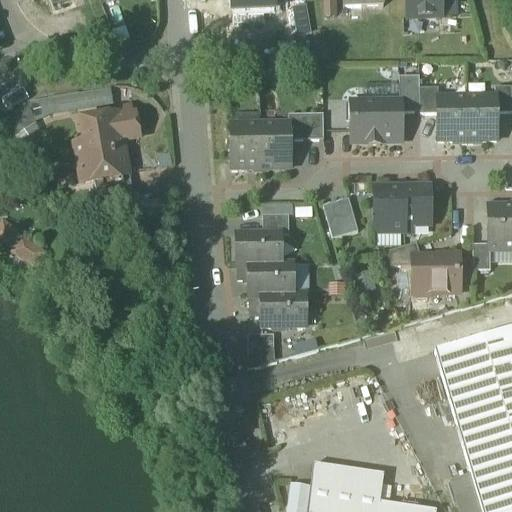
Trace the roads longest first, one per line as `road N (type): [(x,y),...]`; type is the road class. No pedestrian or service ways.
road 1 (residential): [(199,201),(294,199),(357,172),(511,172)]
road 2 (residential): [(239,511),(216,384),(199,201)]
road 3 (residential): [(0,9),(35,53),(185,59)]
road 4 (residential): [(199,201),(185,59)]
